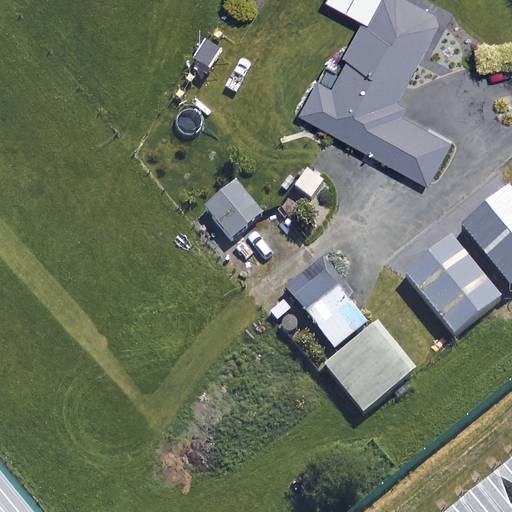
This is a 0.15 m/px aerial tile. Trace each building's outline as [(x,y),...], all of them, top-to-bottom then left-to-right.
[(440,20),(403,0),(377,0),(329,88),(317,81),(300,113),(427,184),(450,142),(390,109),(440,20)] [(324,179),(307,168),(292,190),(309,202),(324,179)] [(259,220),(232,185),(201,208),(227,243),(259,220)] [(497,301),(448,242),(402,281),(451,340),(497,301)] [(364,326),(316,268),(285,294),(332,352),(364,326)] [(376,328),(325,368),(365,417),(415,377),(376,328)]
